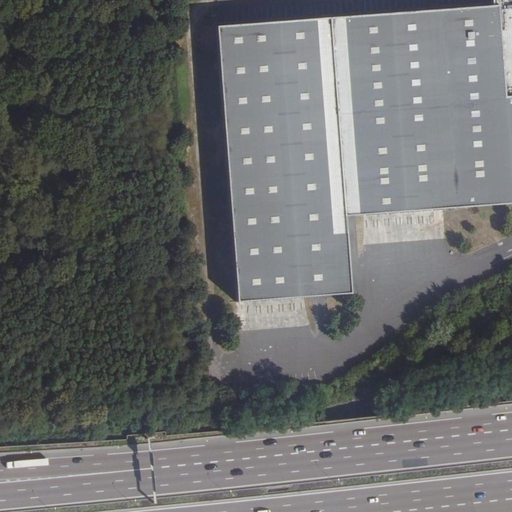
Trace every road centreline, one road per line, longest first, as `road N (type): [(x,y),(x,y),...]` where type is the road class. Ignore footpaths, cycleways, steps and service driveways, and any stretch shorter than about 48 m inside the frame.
road 1 (motorway): [(511,438),(163,475)]
road 2 (motorway): [(269,511),(511,485)]
road 3 (motorway): [(163,475),(140,462),(0,471)]
road 4 (motorway): [(163,475),(0,497)]
